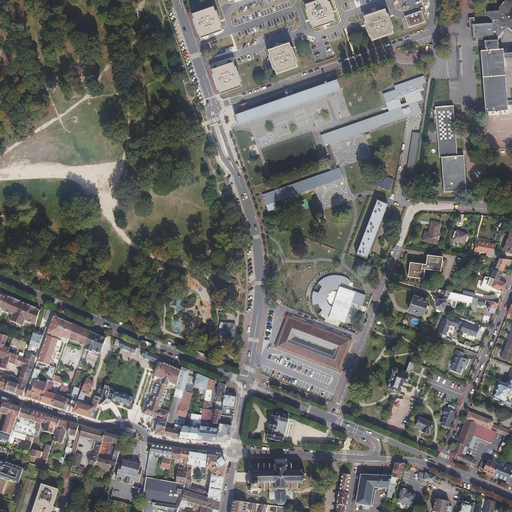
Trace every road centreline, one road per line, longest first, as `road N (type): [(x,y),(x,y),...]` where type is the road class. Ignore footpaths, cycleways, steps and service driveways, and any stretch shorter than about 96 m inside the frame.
road 1 (residential): [(511,209),(414,209),(331,419)]
road 2 (residential): [(245,382),(258,300),(256,236),(212,108)]
road 3 (secondary): [(245,382),(0,277)]
road 4 (secondary): [(0,394),(95,426),(134,426),(155,440),(234,451)]
road 5 (residential): [(511,286),(441,465)]
road 6 (residential): [(212,108),(387,47)]
road 7 (secondary): [(234,451),(358,458)]
